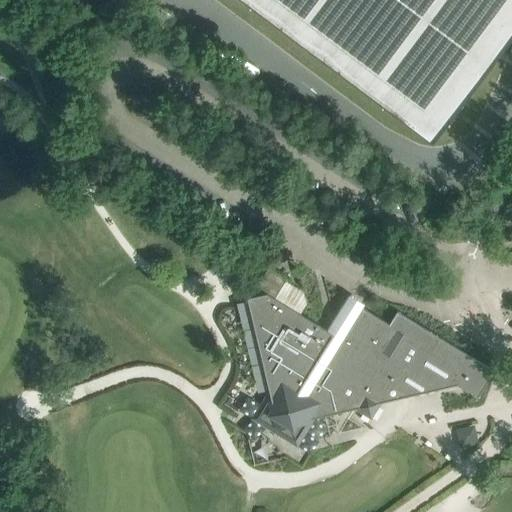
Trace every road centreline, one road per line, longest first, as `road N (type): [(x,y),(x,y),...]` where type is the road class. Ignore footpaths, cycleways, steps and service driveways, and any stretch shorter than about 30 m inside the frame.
road 1 (track): [(23,410),(126,374),(168,376),(204,399),(240,465),(282,477),(319,471),(384,426),(505,409)]
road 2 (track): [(0,14),(25,52),(48,123),(109,222),(131,253),(203,306),(222,340),(226,376),(204,399)]
road 3 (track): [(505,409),(494,440),(400,511)]
